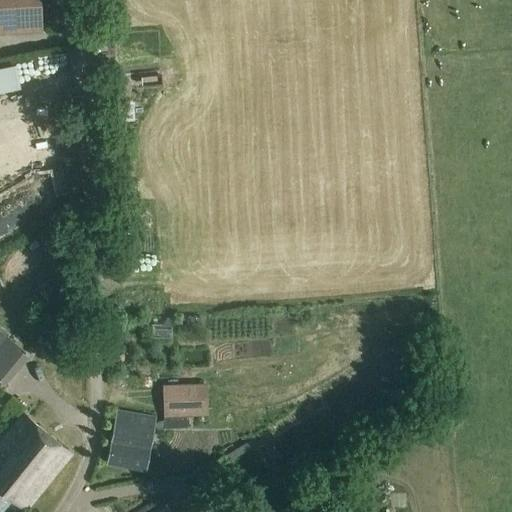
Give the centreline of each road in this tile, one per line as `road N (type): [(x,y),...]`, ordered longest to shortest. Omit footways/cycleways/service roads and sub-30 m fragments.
road 1 (track): [(72,0),(97,280)]
road 2 (residential): [(97,280),(96,430),(60,511)]
